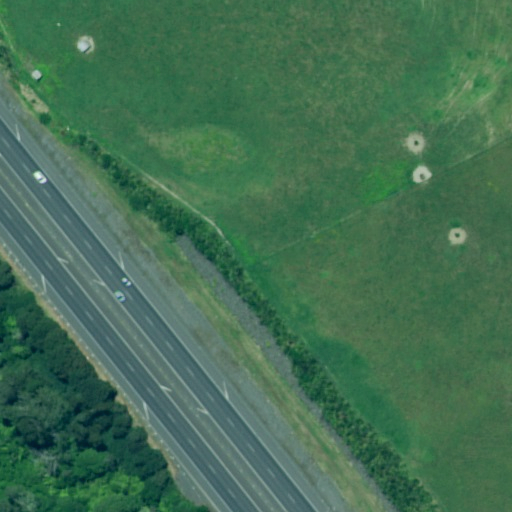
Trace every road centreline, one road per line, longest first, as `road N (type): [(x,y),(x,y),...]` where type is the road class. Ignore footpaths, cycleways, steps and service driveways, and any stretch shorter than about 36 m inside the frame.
road 1 (motorway): [(0,153),(291,511)]
road 2 (motorway): [(224,511),(0,235)]
